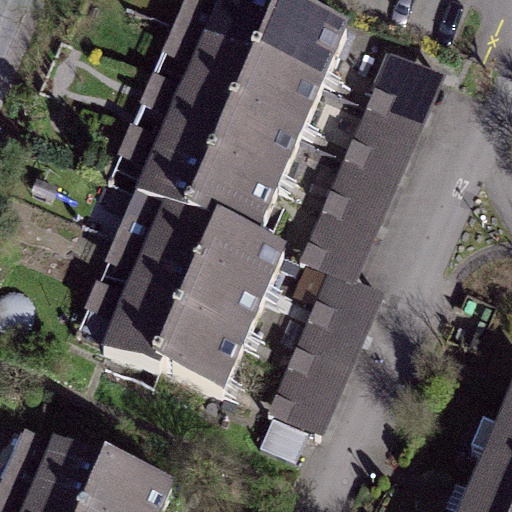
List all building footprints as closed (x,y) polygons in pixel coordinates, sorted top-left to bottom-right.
[(202,62),(329,109),(350,55),(224,9),(202,62)] [(180,116),(309,163),(329,109),(202,62),(180,116)] [(382,65),(305,272),(326,280),(262,452),(318,473),(381,303),(368,298),(446,89),(382,65)] [(158,169),(288,217),(309,163),(180,116),(158,169)] [(159,230),(267,272),(288,217),(158,169),(136,223),(159,230)] [(260,322),(278,276),(267,272),(159,230),(141,276),(260,322)] [(243,366),(260,322),(141,276),(123,320),(243,366)] [(225,411),(243,366),(123,320),(106,365),(225,411)] [(511,511),(511,409),(510,409),(468,511),(511,511)] [(168,511),(170,508),(55,462),(34,511),(168,511)]
